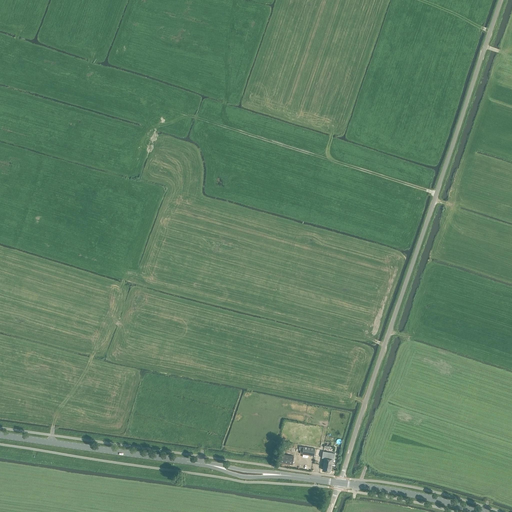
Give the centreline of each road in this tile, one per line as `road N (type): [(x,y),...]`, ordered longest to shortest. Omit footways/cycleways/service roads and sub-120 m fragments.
road 1 (unclassified): [(339,483),(500,0)]
road 2 (secondary): [(339,483),(0,436)]
road 3 (secondary): [(481,511),(339,483)]
